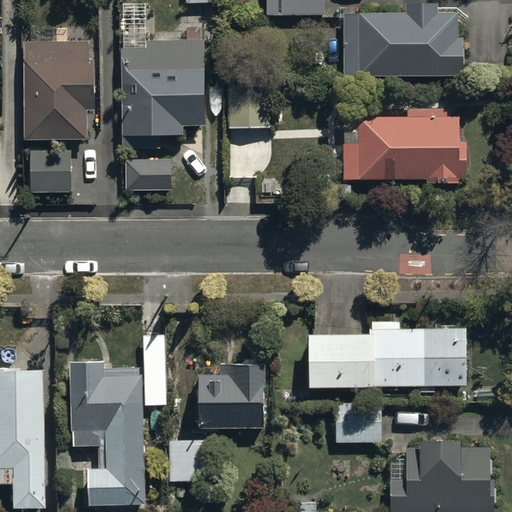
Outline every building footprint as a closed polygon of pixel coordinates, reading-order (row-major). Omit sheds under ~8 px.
[(324,0),(266,0),(267,10),(325,10),(324,0)] [(346,5),(344,68),(463,68),(463,30),(459,30),(459,6),(437,5),(437,0),(406,0),(407,6),(346,5)] [(94,35),(26,35),(26,131),(88,131),(87,102),(94,102),(94,35)] [(123,42),(123,143),(161,143),(161,127),(184,127),(184,119),(205,119),(205,35),(146,35),(146,42),(123,42)] [(229,71),(229,121),(271,121),(271,71),(229,71)] [(344,111),(344,172),(466,171),(466,134),(459,134),(459,111),(450,111),(450,101),(407,102),(407,110),(344,111)] [(72,187),(72,146),(31,146),(31,187),(72,187)] [(172,159),(126,160),(126,190),(172,190),(172,159)] [(310,323),(310,376),(372,376),(372,380),(466,380),(467,322),(401,322),(401,315),(373,315),(373,323),(310,323)] [(165,330),(143,331),(145,401),(167,400),(165,330)] [(88,460),(89,496),(145,495),(142,367),(103,368),(103,353),(71,354),(73,437),(101,437),(102,459),(88,460)] [(199,366),(198,420),(263,419),(262,384),(267,384),(267,353),(222,353),(222,366),(199,366)] [(40,360),(0,360),(0,476),(9,476),(10,501),(44,500),(40,360)] [(382,396),(336,396),(336,438),(382,437),(382,396)] [(391,483),(390,505),(494,504),(494,431),(418,431),(418,441),(405,441),(405,483),(391,483)] [(214,434),(170,435),(171,476),(215,475),(214,434)]
